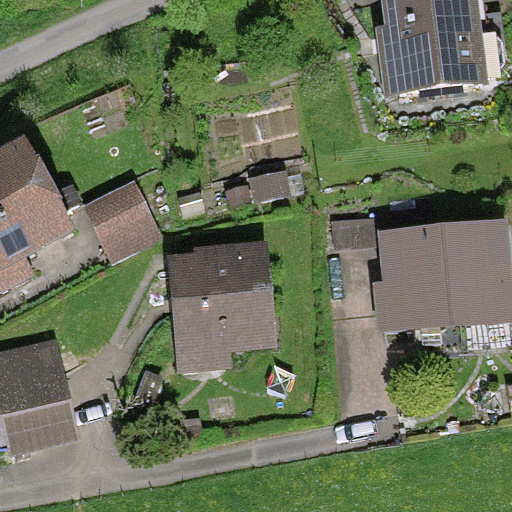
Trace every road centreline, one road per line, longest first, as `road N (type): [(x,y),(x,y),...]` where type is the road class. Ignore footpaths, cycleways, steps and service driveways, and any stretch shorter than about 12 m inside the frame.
road 1 (residential): [(385,429),(0,498)]
road 2 (residential): [(162,0),(0,71)]
